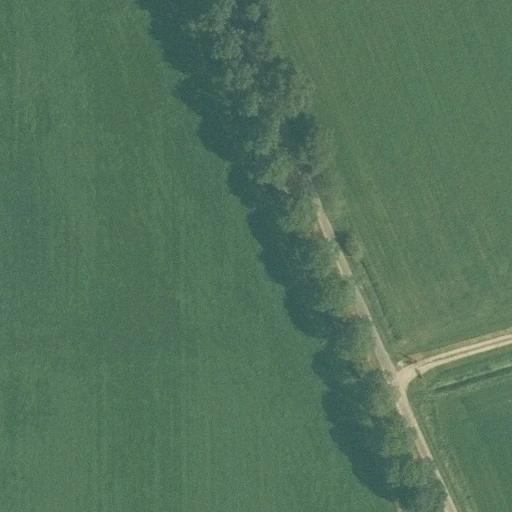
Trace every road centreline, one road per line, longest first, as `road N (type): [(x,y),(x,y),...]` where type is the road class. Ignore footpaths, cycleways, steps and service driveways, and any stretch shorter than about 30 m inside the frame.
road 1 (unclassified): [(202,0),(430,511)]
road 2 (unknown): [(376,389),(511,344)]
